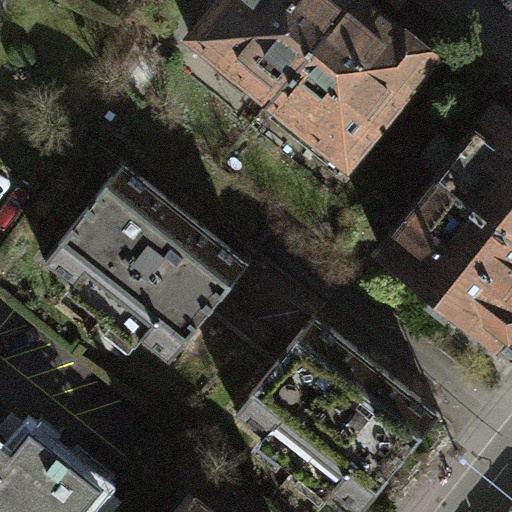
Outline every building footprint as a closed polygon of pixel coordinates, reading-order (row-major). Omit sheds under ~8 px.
[(349,0),(221,0),(190,39),(268,102),(349,0)] [(435,54),(367,0),(349,0),(268,102),(347,165),(435,54)] [(438,180),(511,236),(511,117),(495,104),(438,180)] [(120,162),(43,260),(169,359),(211,306),(247,261),(120,162)] [(380,255),(497,344),(511,323),(511,236),(438,180),(380,255)] [(169,359),(235,412),(277,359),(211,306),(169,359)] [(277,359),(235,412),(358,510),(436,412),(313,314),(277,359)] [(2,458),(0,460),(0,511),(78,511),(101,483),(28,425),(2,458)] [(213,511),(189,492),(172,511),(213,511)]
